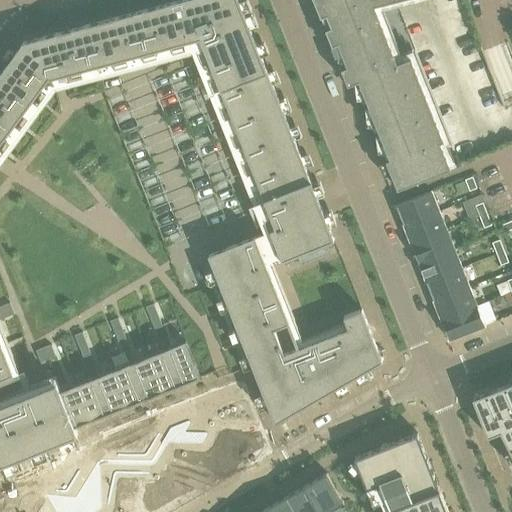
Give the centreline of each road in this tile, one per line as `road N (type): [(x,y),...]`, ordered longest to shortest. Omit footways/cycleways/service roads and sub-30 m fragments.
road 1 (residential): [(284,0),(430,377)]
road 2 (residential): [(196,511),(430,377)]
road 3 (residential): [(482,511),(430,377)]
